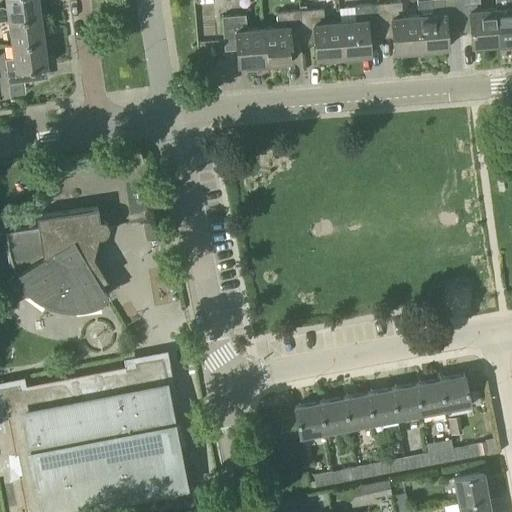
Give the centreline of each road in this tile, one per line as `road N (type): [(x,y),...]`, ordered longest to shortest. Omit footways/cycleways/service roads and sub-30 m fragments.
road 1 (residential): [(169,116),(511,86)]
road 2 (residential): [(221,383),(493,332)]
road 3 (residential): [(221,383),(169,116)]
road 4 (residential): [(247,511),(221,383)]
road 5 (residential): [(98,127),(79,0)]
